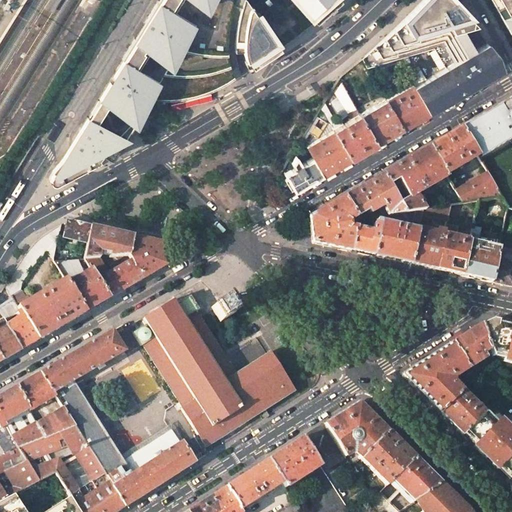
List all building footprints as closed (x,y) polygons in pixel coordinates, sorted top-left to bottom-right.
[(60,0),(49,0),(44,9),(52,14),(60,0)] [(158,0),(156,5),(140,31),(131,46),(120,63),(95,104),(88,116),(73,141),(67,150),(60,161),(51,175),(49,179),(49,182),(51,184),(54,184),(69,176),(80,170),(83,168),(99,160),(98,157),(101,153),(106,156),(122,134),(126,127),(128,124),(142,103),(145,99),(154,100),(165,100),(175,99),(189,97),(202,93),(210,90),(220,86),(233,79),(238,76),(241,75),(236,62),(235,51),(234,38),(235,22),(238,8),(241,0),(158,0)] [(291,0),(315,26),(343,0),(291,0)] [(362,59),(366,67),(432,46),(444,67),(413,86),(428,113),(440,106),(477,84),(492,75),(503,69),(487,43),(471,52),(458,30),(478,26),(453,0),(421,0),(392,31),(362,59)] [(511,0),(491,0),(511,36),(511,0)] [(250,71),(280,52),(252,8),(247,16),(246,21),(244,28),(242,36),(242,45),(244,53),(246,61),(250,71)] [(412,84),(385,99),(402,128),(415,120),(428,113),(413,86),(412,84)] [(347,92),(332,101),(342,118),(357,109),(347,92)] [(385,99),(360,114),(377,143),(389,135),(402,128),(385,99)] [(504,103),(460,128),(477,157),(478,159),(511,138),(511,105),(509,100),(504,103)] [(360,114),(333,129),(350,158),(363,151),(377,143),(360,114)] [(445,175),(477,157),(460,128),(429,147),(445,175)] [(315,140),(306,145),(312,157),(322,174),(336,166),(350,158),(333,129),(321,136),(319,134),(314,137),(315,140)] [(415,194),(446,177),(445,175),(429,147),(417,154),(393,168),(381,174),(392,193),(401,188),(407,198),(398,203),(404,213),(421,210),(424,210),(422,206),(415,194)] [(294,168),(284,174),(294,191),(308,182),(322,174),(312,157),(300,164),(296,156),(291,161),(294,168)] [(486,173),(455,191),(462,204),(477,201),(500,198),(486,173)] [(369,214),(382,207),(387,216),(396,215),(404,213),(398,203),(392,193),(381,174),(362,186),(343,197),(355,218),(367,211),(369,214)] [(346,222),(355,218),(343,197),(309,217),(312,243),(350,251),(355,228),(347,228),(346,222)] [(429,219),(446,221),(449,206),(431,209),(424,210),(421,210),(420,218),(429,219)] [(511,207),(507,207),(499,248),(511,250),(511,207)] [(406,221),(419,222),(420,218),(421,210),(404,213),(396,215),(394,226),(405,228),(406,221)] [(394,226),(396,215),(387,216),(382,217),(381,223),(394,226)] [(484,216),(474,215),(469,241),(477,242),(479,230),(483,230),(484,216)] [(373,224),(372,225),(356,222),(355,228),(350,251),(373,256),(381,223),(382,217),(372,219),(373,224)] [(428,228),(429,219),(420,218),(419,222),(417,230),(430,232),(430,228),(428,228)] [(54,254),(61,220),(38,245),(46,253),(53,260),(54,254)] [(67,221),(64,238),(87,243),(90,226),(67,221)] [(394,226),(381,223),(373,256),(389,260),(410,264),(417,231),(405,228),(394,226)] [(133,236),(90,226),(87,243),(86,249),(110,253),(109,258),(128,256),(133,236)] [(417,231),(410,264),(435,270),(443,235),(430,232),(417,230),(417,231)] [(469,241),(443,235),(435,270),(446,272),(461,276),(469,241)] [(162,242),(133,236),(128,256),(131,261),(142,279),(167,265),(163,257),(162,254),(162,249),(162,242)] [(461,276),(491,282),(496,260),(497,255),(499,248),(477,242),(469,241),(461,276)] [(19,282),(37,262),(46,253),(38,245),(20,264),(3,287),(4,287),(10,297),(20,291),(19,282)] [(511,250),(499,248),(497,255),(511,258),(511,250)] [(98,258),(84,259),(91,270),(97,280),(107,274),(98,258)] [(64,261),(53,261),(65,279),(67,284),(84,274),(78,259),(64,261)] [(511,263),(496,260),(491,282),(511,286),(511,263)] [(107,274),(97,280),(109,299),(142,279),(131,261),(107,274)] [(84,274),(67,284),(85,313),(109,299),(97,280),(91,270),(84,274)] [(29,300),(17,307),(19,312),(38,340),(61,326),(85,313),(67,284),(65,279),(29,300)] [(20,291),(10,297),(12,300),(17,307),(29,300),(27,296),(24,297),(20,291)] [(146,325),(132,333),(140,346),(142,345),(182,408),(193,401),(210,428),(241,408),(224,381),(236,374),(200,318),(196,311),(199,310),(190,296),(176,305),(173,300),(142,319),(146,325)] [(223,300),(211,307),(213,310),(220,322),(235,313),(229,303),(226,298),(223,300)] [(0,317),(1,320),(3,322),(16,314),(19,312),(17,307),(12,300),(0,307),(0,317)] [(18,317),(5,326),(20,350),(38,340),(19,312),(16,314),(18,317)] [(0,357),(2,361),(20,350),(5,326),(3,322),(1,320),(0,320),(0,357)] [(511,324),(492,320),(481,325),(489,349),(493,360),(511,364),(511,324)] [(481,325),(452,343),(468,369),(482,360),(483,358),(480,354),(489,349),(481,325)] [(112,331),(39,373),(52,393),(72,381),(97,367),(99,370),(104,367),(103,364),(125,351),(112,331)] [(452,343),(402,374),(402,376),(439,413),(462,391),(453,382),(453,378),(468,369),(452,343)] [(236,374),(224,381),(241,408),(210,428),(193,401),(182,408),(180,409),(205,448),(258,414),(262,420),(269,415),(265,410),(295,391),(270,352),(236,374)] [(39,373),(16,386),(27,407),(30,411),(54,397),(52,393),(39,373)] [(72,381),(52,393),(54,397),(62,408),(74,427),(108,482),(111,487),(131,475),(72,381)] [(16,386),(0,395),(0,415),(3,421),(27,407),(16,386)] [(462,391),(439,413),(461,435),(484,413),(462,391)] [(484,413),(461,435),(474,447),(508,481),(511,476),(511,412),(509,409),(506,411),(495,401),(488,408),(487,409),(484,413)] [(357,403),(324,424),(345,457),(353,452),(360,459),(387,431),(371,416),(372,415),(359,403),(357,403)] [(27,407),(3,421),(11,437),(36,423),(30,411),(27,407)] [(62,408),(36,424),(44,438),(74,427),(62,408)] [(0,415),(0,456),(18,449),(11,437),(3,421),(0,415)] [(36,423),(11,437),(18,449),(44,438),(36,424),(36,423)] [(324,424),(310,433),(321,450),(331,466),(345,457),(324,424)] [(108,482),(74,427),(44,438),(18,449),(37,483),(55,474),(68,497),(74,504),(108,482)] [(387,431),(360,459),(387,486),(391,481),(414,458),(387,431)] [(310,433),(302,438),(313,455),(321,450),(310,433)] [(302,438),(267,461),(281,483),(284,488),(319,466),(313,455),(302,438)] [(131,475),(111,487),(124,507),(194,462),(182,442),(161,455),(159,452),(153,456),(155,459),(131,475)] [(18,449),(0,456),(0,500),(16,492),(37,483),(18,449)] [(414,458),(391,481),(413,503),(416,500),(441,484),(414,458)] [(267,461),(225,487),(239,510),(281,483),(267,461)] [(108,482),(74,504),(79,511),(115,511),(124,507),(111,487),(108,482)] [(468,511),(441,484),(416,500),(423,511),(422,511),(421,511),(468,511)] [(225,487),(185,511),(240,511),(239,510),(225,487)] [(16,492),(0,500),(0,511),(79,511),(74,504),(68,497),(43,511),(28,511),(26,507),(16,492)] [(380,492),(369,503),(378,511),(399,511),(400,511),(380,492)] [(294,503),(279,511),(302,511),(296,502),(294,503)]
